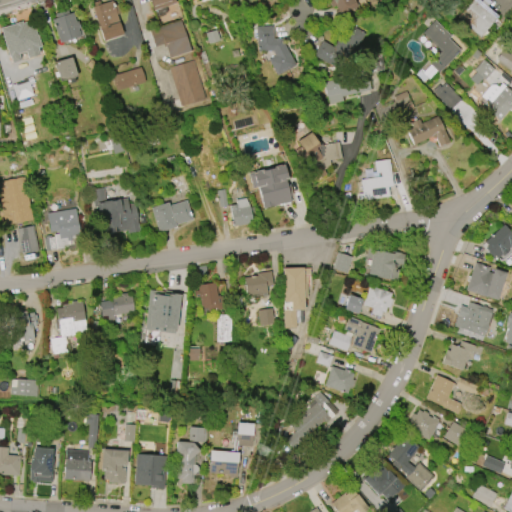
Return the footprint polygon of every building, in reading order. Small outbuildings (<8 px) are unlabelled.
[(111,0),(122,34),(102,40),(91,6),(93,5),(92,2),(99,0),(100,4),(111,0)] [(174,0),(175,3),(152,10),(148,0),(174,0)] [(331,7),(327,0),(355,0),(359,8),(340,17),(334,5),(331,7)] [(478,37),(455,18),(470,0),(477,0),(479,1),(480,0),(486,0),(489,2),(485,7),(496,15),(478,37)] [(77,29),(80,36),(59,43),(51,19),(56,17),(54,14),(67,10),(68,13),(72,12),(75,21),(77,21),(79,28),(77,29)] [(0,28),(14,24),(14,23),(21,21),(22,22),(31,19),(36,34),(37,34),(41,46),(37,48),(39,54),(27,58),(25,51),(17,53),(19,60),(11,63),(9,55),(8,56),(0,28)] [(190,50),(168,58),(163,43),(154,46),(148,29),(179,19),(190,50)] [(440,51),(421,32),(434,20),(450,36),(448,38),(460,50),(437,73),(428,63),(440,51)] [(347,23),(364,33),(341,72),(313,55),(321,40),(333,47),(347,23)] [(271,51),(264,51),(264,57),(257,58),(256,26),(272,25),(273,39),(280,38),(295,66),(275,76),(267,60),(274,57),(271,51)] [(208,43),(205,33),(215,29),(219,40),(208,43)] [(511,51),(511,73),(494,62),(502,49),(509,54),(511,51)] [(59,81),(53,62),(70,57),(76,76),(59,81)] [(473,70),(483,59),(494,69),(484,80),(482,78),(475,85),(469,79),(475,72),(473,70)] [(179,106),(168,67),(193,60),(204,98),(179,106)] [(111,75),(140,67),(144,82),(116,90),(111,75)] [(370,90),(341,96),(342,101),(327,104),(322,82),(366,72),(370,90)] [(11,85),(27,80),(32,95),(16,100),(11,85)] [(444,83),(460,99),(449,110),(431,91),(438,84),(440,87),(444,83)] [(501,83),(511,92),(511,103),(496,122),(479,106),(484,100),(480,96),(489,85),(494,84),(497,87),(501,83)] [(393,96),(405,91),(412,107),(399,112),(393,96)] [(436,116),(448,142),(438,146),(435,139),(430,137),(412,145),(405,130),(411,127),(409,123),(418,119),(420,124),(436,116)] [(321,144),(337,141),(340,158),(329,160),(329,166),(323,170),(326,174),(314,181),(308,171),(312,168),(309,163),(304,167),(293,150),(299,146),(296,141),(309,132),(315,141),(318,140),(321,144)] [(387,187),(388,196),(358,201),(357,193),(362,193),(360,179),(380,176),(380,172),(374,173),(373,161),(388,159),(392,186),(387,187)] [(290,201),(262,208),(256,187),(251,188),(247,172),(283,163),(286,178),(284,178),(286,185),(288,184),(291,196),(289,197),(290,201)] [(0,180),(23,176),(31,219),(4,225),(0,205),(0,180)] [(134,203),(138,231),(128,232),(128,229),(100,233),(96,207),(93,207),(90,189),(102,187),(104,201),(126,198),(127,204),(134,203)] [(219,207),(216,190),(223,189),(226,206),(219,207)] [(249,223),(232,226),(228,205),(235,204),(234,200),(245,198),(248,206),(251,219),(248,219),(249,223)] [(157,232),(150,207),(167,202),(168,205),(185,199),(191,219),(174,225),(174,227),(157,232)] [(45,213),(74,208),(79,234),(74,235),(75,239),(72,240),(72,244),(63,245),(63,248),(45,251),(43,238),(44,238),(43,236),(50,235),(50,237),(53,237),(53,234),(57,234),(56,231),(49,232),(45,213)] [(483,241),(503,224),(511,233),(511,249),(509,246),(506,249),(508,251),(502,256),(501,254),(496,258),(494,256),(492,258),(484,248),(487,245),(483,241)] [(21,254),(16,229),(32,225),(37,251),(21,254)] [(403,253),(401,264),(398,264),(395,280),(378,278),(378,276),(366,274),(367,269),(363,268),(366,247),(403,253)] [(331,269),(345,273),(351,257),(337,252),(331,269)] [(505,272),(496,300),(465,290),(474,262),(489,267),(487,271),(491,273),(493,268),(505,272)] [(283,328),(280,268),(301,267),(303,309),(293,310),(294,327),(283,328)] [(243,278),(257,275),(256,273),(269,271),(271,285),(264,286),(265,292),(246,295),(243,278)] [(221,309),(207,311),(206,307),(200,308),(198,296),(193,297),(192,291),(197,290),(196,285),(214,282),(216,295),(218,295),(219,296),(223,295),(224,303),(220,303),(221,309)] [(362,304),(368,285),(390,292),(389,298),(391,299),(388,308),(386,307),(384,312),(381,311),(380,316),(370,313),(372,307),(362,304)] [(149,290),(163,292),(164,290),(180,292),(175,329),(174,329),(173,333),(143,329),(149,290)] [(133,312),(114,315),(115,320),(107,321),(106,316),(101,316),(99,302),(110,300),(110,298),(120,296),(120,294),(127,292),(128,295),(130,295),(133,312)] [(348,295),(361,299),(356,313),(343,309),(348,295)] [(73,334),(59,336),(58,328),(54,329),(53,319),(57,319),(55,308),(61,308),(61,305),(71,303),(70,301),(76,300),(76,303),(81,302),(85,331),(73,332),(73,334)] [(483,336),(452,326),(460,305),(465,307),(467,302),(481,306),(482,306),(491,309),(486,324),(487,324),(483,336)] [(259,325),(257,310),(270,308),(272,323),(259,325)] [(34,310),(11,310),(11,340),(33,340),(34,310)] [(511,344),(503,342),(508,329),(505,328),(506,323),(505,322),(508,312),(511,313),(511,344)] [(215,341),(216,315),(229,315),(228,341),(215,341)] [(348,317),(379,329),(369,353),(351,346),(355,334),(343,329),(348,317)] [(345,351),(327,344),(332,330),(351,337),(345,351)] [(49,339),(64,336),(67,352),(57,353),(58,358),(52,359),(49,339)] [(467,352),(461,370),(440,363),(444,349),(448,350),(450,344),(457,347),(459,341),(474,346),(475,345),(481,347),(478,355),(467,352)] [(187,349),(198,348),(198,360),(187,360),(187,349)] [(318,351),(331,356),(328,367),(314,362),(318,351)] [(330,366),(343,370),(343,369),(349,371),(348,372),(352,374),(350,379),(353,380),(350,389),(348,388),(346,393),(323,386),(330,366)] [(424,399),(435,375),(453,383),(446,398),(461,404),(457,414),(424,399)] [(457,377),(478,386),(474,395),(453,386),(457,377)] [(35,396),(8,394),(9,379),(36,380),(35,396)] [(321,421),(308,433),(294,418),(307,407),(306,405),(312,399),(311,399),(319,392),(336,412),(323,423),(321,421)] [(438,422),(426,440),(406,427),(409,422),(407,421),(412,414),(414,415),(417,410),(421,412),(422,410),(427,413),(426,415),(430,418),(432,416),(438,419),(436,422),(438,422)] [(506,412),(511,413),(511,426),(502,423),(506,412)] [(97,414),(93,449),(86,448),(87,435),(86,435),(87,424),(84,424),(85,413),(97,414)] [(451,421),(471,433),(462,448),(442,437),(451,421)] [(251,446),(235,445),(236,423),(252,423),(251,446)] [(122,441),(123,424),(133,425),(132,442),(122,441)] [(202,432),(205,433),(204,442),(186,441),(187,426),(203,428),(202,432)] [(405,475),(384,458),(403,435),(418,447),(406,462),(412,467),(417,462),(432,476),(418,491),(403,477),(405,475)] [(175,441),(192,442),(198,450),(194,454),(192,483),(180,483),(180,478),(175,478),(177,457),(174,457),(175,441)] [(18,476),(0,474),(0,446),(7,447),(6,455),(19,455),(18,476)] [(33,447),(51,448),(50,459),(52,459),(51,482),(38,481),(38,482),(30,482),(30,480),(28,480),(29,456),(32,457),(33,447)] [(88,481),(62,480),(64,449),(87,450),(87,460),(89,461),(88,481)] [(101,449),(126,451),(124,483),(107,482),(107,479),(103,479),(103,471),(99,471),(101,449)] [(209,450),(237,452),(235,477),(228,476),(228,474),(207,472),(209,450)] [(149,485),(133,484),(135,454),(165,456),(163,489),(149,488),(149,485)] [(498,474),(480,466),(485,455),(503,463),(498,474)] [(362,476),(377,462),(385,471),(386,470),(394,479),(396,478),(403,485),(386,501),(379,494),(377,496),(361,480),(363,478),(362,476)] [(478,484),(495,494),(488,506),(471,496),(478,484)] [(511,511),(508,511),(502,509),(511,487),(511,511)] [(351,511),(336,511),(330,503),(350,488),(355,494),(356,494),(366,508),(360,511),(356,511),(355,509),(351,511)]
